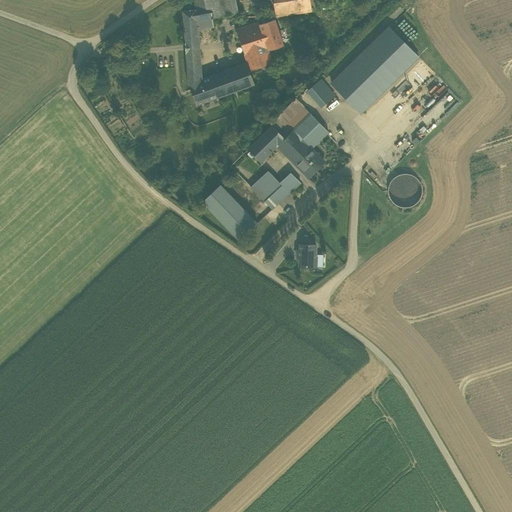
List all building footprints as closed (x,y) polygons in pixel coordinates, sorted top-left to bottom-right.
[(193,0),(196,10),(210,7),(207,0),(193,0)] [(207,0),(210,7),(212,19),(213,19),(212,19),(238,14),(234,0),(207,0)] [(272,0),(274,8),(275,17),(276,17),(312,11),(310,0),(272,0)] [(212,19),(210,7),(196,10),(183,12),(185,45),(198,44),(197,30),(197,28),(196,28),(196,22),(212,19)] [(197,28),(197,30),(213,27),(212,19),(196,22),(196,28),(197,28)] [(236,31),(250,72),(272,64),(268,50),(283,45),(274,20),(263,23),(259,25),(254,25),(236,31)] [(331,84),(360,113),(362,112),(418,57),(389,27),(331,84)] [(200,81),(198,51),(186,52),(188,85),(196,106),(254,85),(246,64),(200,81)] [(308,91),(321,107),(334,97),(320,80),(308,91)] [(270,124),(272,126),(247,150),(260,163),(278,146),(296,164),(311,149),(328,132),(310,114),(296,100),(270,124)] [(296,164),(309,177),(324,163),(311,149),(296,164)] [(300,183),(293,176),(290,173),(279,183),(268,171),(259,179),(250,187),(265,202),(272,210),(300,183)] [(422,191),(422,188),(421,185),(420,182),(418,179),(415,177),(412,175),(409,174),(406,174),(403,174),(400,175),(397,176),(394,178),(392,180),(390,183),(389,186),(388,189),(388,193),(389,196),(390,199),(392,202),(394,204),(397,206),(400,207),(403,208),(406,208),(409,208),(412,207),(415,205),(418,203),(420,200),(421,197),(422,194),(422,191)] [(203,202),(239,240),(257,224),(220,186),(203,202)] [(300,240),(300,244),(310,244),(310,240),(306,235),(300,240)] [(299,266),(315,267),(316,245),(310,244),(300,244),(299,250),(297,250),(297,257),(299,257),(299,266)]
